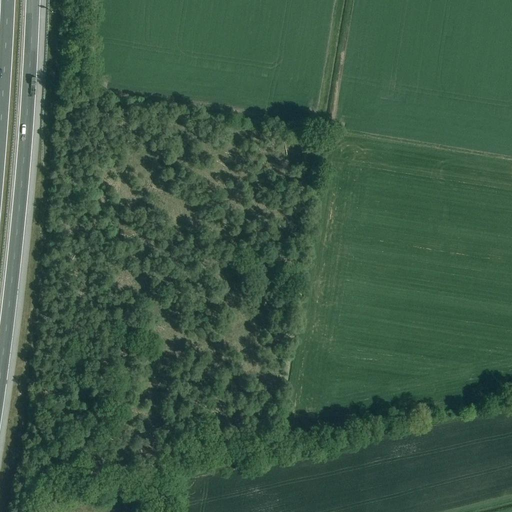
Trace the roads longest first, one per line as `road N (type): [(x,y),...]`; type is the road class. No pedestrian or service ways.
road 1 (motorway): [(0,382),(34,0)]
road 2 (motorway): [(8,0),(0,131)]
